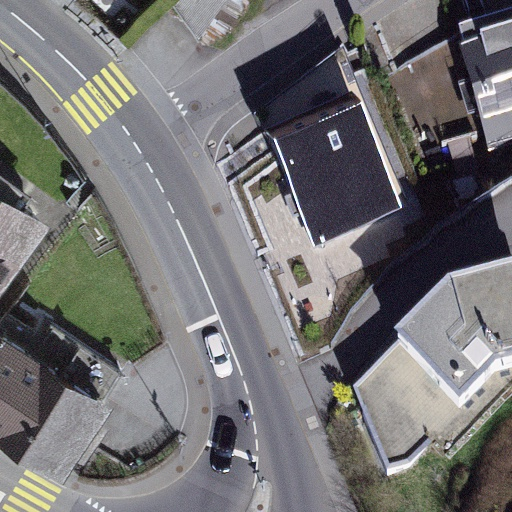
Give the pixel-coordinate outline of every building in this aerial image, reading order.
[(511,44),(462,60),(494,164),(511,158),(511,44)] [(401,231),(363,123),(268,156),(307,265),(401,231)] [(0,304),(59,224),(0,181),(0,304)] [(511,399),(511,287),(454,302),(356,402),(388,487),(450,455),(511,399)] [(120,411),(1,335),(0,337),(0,444),(71,489),(120,411)]
